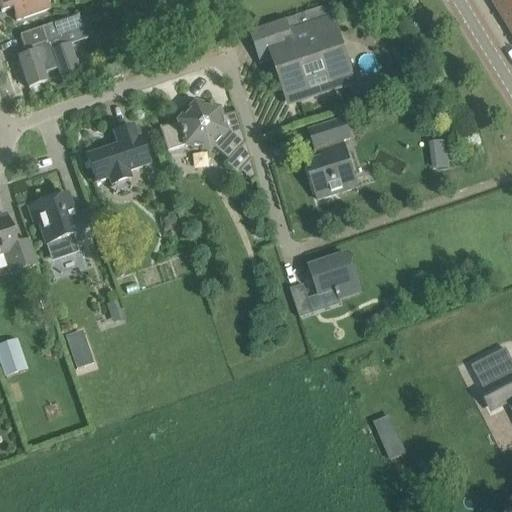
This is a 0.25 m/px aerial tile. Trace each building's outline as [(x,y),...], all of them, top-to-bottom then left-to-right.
[(0,0),(0,6),(2,13),(12,9),(17,22),(51,10),(47,0),(0,0)] [(511,0),(501,0),(494,5),(511,33),(511,0)] [(34,54),(18,59),(29,90),(46,84),(43,75),(58,69),(62,81),(80,75),(66,37),(85,31),(79,15),(20,36),(24,50),(32,48),(34,54)] [(283,54),(278,55),(293,99),(311,93),(313,98),(332,91),(330,87),(348,81),(329,23),(278,40),(283,54)] [(122,34),(109,38),(115,56),(122,73),(135,68),(122,34)] [(115,65),(97,71),(102,84),(123,76),(122,73),(115,56),(112,57),(115,65)] [(404,108),(419,116),(428,97),(413,89),(404,108)] [(167,153),(185,147),(209,152),(213,148),(228,163),(245,144),(235,112),(234,113),(235,114),(221,118),(218,111),(195,106),(178,124),(161,129),(161,128),(160,128),(167,153)] [(310,132),(319,161),(307,165),(319,202),(341,195),(339,189),(356,184),(343,143),(351,140),(344,121),(310,132)] [(131,181),(128,173),(149,166),(140,139),(137,140),(133,127),(114,134),(118,147),(86,157),(95,184),(109,179),(112,187),(131,181)] [(448,156),(432,158),(433,171),(450,169),(448,156)] [(239,173),(252,185),(256,179),(250,161),(239,173)] [(79,251),(76,243),(98,237),(89,211),(75,216),(68,195),(28,209),(33,224),(38,222),(51,261),(79,251)] [(0,256),(4,255),(11,276),(37,267),(29,241),(16,245),(7,216),(0,218),(0,256)] [(348,259),(311,270),(320,296),(337,290),(340,299),(359,293),(348,259)] [(411,285),(401,295),(410,304),(420,293),(411,285)] [(304,287),(291,292),(301,320),(313,315),(309,301),(304,287)] [(119,301),(107,305),(113,324),(126,320),(119,301)] [(82,332),(65,337),(70,352),(87,346),(82,332)] [(0,346),(0,362),(6,378),(28,370),(18,341),(0,346)] [(485,361),(472,368),(485,392),(483,392),(493,411),(511,400),(511,378),(498,385),(485,361)] [(391,417),(374,424),(386,451),(403,444),(391,417)]
